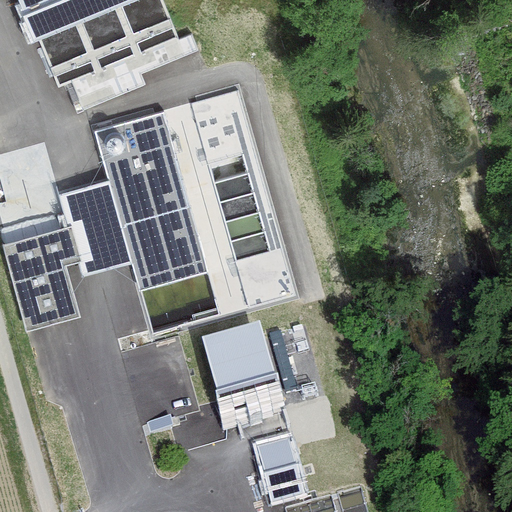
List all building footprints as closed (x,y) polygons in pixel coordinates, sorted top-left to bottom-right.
[(21,0),(31,36),(78,23),(82,37),(89,31),(78,18),(133,3),(88,44),(90,43),(102,56),(103,61),(79,67),(75,54),(67,62),(56,65),(80,92),(82,99),(124,88),(117,65),(116,65),(107,34),(125,53),(123,45),(142,28),(141,24),(169,17),(165,3),(162,0),(21,0)] [(71,216),(4,235),(31,327),(81,312),(65,255),(81,251),(71,216)] [(223,425),(285,409),(264,327),(202,343),(223,425)] [(259,445),(269,500),(303,494),(293,439),(259,445)] [(237,510),(268,501),(258,466),(227,476),(237,510)]
